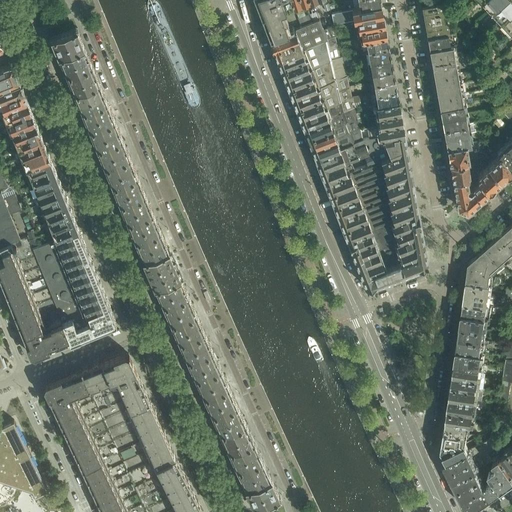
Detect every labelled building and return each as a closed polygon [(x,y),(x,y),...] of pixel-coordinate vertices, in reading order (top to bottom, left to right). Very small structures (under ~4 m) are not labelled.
[(287,13),(285,6),(282,0),(255,0),(270,38),(288,31),(282,15),(287,13)] [(302,2),(300,0),(292,0),(293,4),(294,5),(296,11),(304,9),(302,2)] [(382,5),(380,0),(352,0),(354,9),(382,5)] [(484,0),(485,1),(482,3),(488,11),(491,8),(499,0),(484,0)] [(511,0),(499,0),(491,8),(488,11),(494,17),(497,14),(501,18),(511,7),(511,0)] [(455,31),(450,1),(422,6),(427,35),(455,31)] [(384,15),(383,13),(382,5),(354,9),(346,11),(345,11),(332,13),(335,23),(355,20),(384,15)] [(510,29),(511,26),(511,7),(501,18),(507,25),(510,29)] [(316,12),(310,14),(313,21),(319,19),(316,12)] [(305,15),(298,18),(301,25),(312,21),(309,14),(305,15)] [(384,15),(355,20),(356,24),(359,24),(360,29),(385,25),(384,15)] [(325,30),(324,29),(321,20),(301,27),(301,28),(289,32),(288,31),(270,38),(274,48),(325,30)] [(334,25),(324,29),(325,30),(328,39),(327,40),(329,49),(331,59),(342,55),(338,36),(334,25)] [(385,25),(360,29),(361,34),(358,35),(359,40),(367,39),(387,35),(385,25)] [(51,38),(55,48),(81,37),(77,28),(51,38)] [(325,30),(274,48),(278,59),(301,50),(327,40),(328,39),(325,30)] [(458,43),(456,33),(456,31),(455,31),(427,35),(430,48),(453,44),(458,43)] [(389,46),(387,35),(367,39),(367,44),(369,50),(389,46)] [(81,37),(55,48),(59,57),(85,46),(81,37)] [(301,50),(278,59),(282,68),(329,49),(327,40),(301,50)] [(463,103),(458,74),(453,44),(430,48),(440,107),(463,103)] [(85,46),(59,57),(63,66),(89,56),(85,46)] [(389,46),(369,50),(369,53),(366,54),(367,62),(370,61),(391,58),(389,46)] [(475,48),(470,50),(473,60),(478,58),(475,48)] [(329,49),(282,68),(285,77),(331,59),(329,49)] [(487,51),(481,57),(482,59),(489,67),(496,61),(487,51)] [(289,87),(334,70),(345,65),(342,55),(331,59),(285,77),(289,87)] [(89,56),(63,66),(67,76),(93,65),(89,56)] [(391,58),(370,61),(367,62),(369,72),(372,71),(393,68),(391,58)] [(0,90),(21,82),(16,70),(13,62),(0,67),(0,90)] [(93,65),(67,76),(71,85),(97,74),(93,65)] [(293,97),(336,80),(347,76),(345,65),(334,70),(289,87),(293,97)] [(393,68),(372,71),(373,75),(370,76),(371,83),(374,82),(395,78),(393,68)] [(490,81),(485,72),(480,74),(485,84),(490,81)] [(97,74),(71,85),(74,94),(100,83),(97,74)] [(350,86),(347,76),(336,80),(293,97),(297,107),(350,86)] [(395,78),(374,82),(375,85),(372,86),(373,93),(376,93),(397,89),(395,78)] [(0,111),(2,110),(28,100),(21,82),(0,90),(0,111)] [(100,83),(74,94),(78,103),(104,92),(100,83)] [(301,117),(352,97),(352,96),(350,89),(350,86),(297,107),(301,117)] [(397,89),(376,93),(377,96),(374,97),(375,104),(399,100),(397,89)] [(82,113),(108,102),(104,92),(78,103),(82,113)] [(355,108),(355,107),(352,97),(301,117),(305,127),(355,108)] [(7,120),(32,110),(28,100),(2,110),(7,120)] [(399,100),(375,104),(377,114),(400,110),(399,100)] [(108,102),(82,113),(85,121),(112,111),(108,102)] [(464,103),(463,103),(440,107),(442,117),(466,113),(464,103)] [(511,114),(511,109),(506,103),(499,109),(504,116),(506,114),(509,118),(511,114)] [(355,108),(305,127),(309,137),(357,118),(355,108)] [(8,132),(36,120),(32,110),(7,120),(3,122),(7,132),(8,132)] [(400,110),(377,114),(379,125),(402,121),(400,110)] [(112,111),(85,121),(89,131),(116,120),(112,111)] [(466,113),(442,117),(444,127),(468,123),(466,113)] [(505,124),(499,117),(494,121),(500,128),(505,124)] [(357,118),(309,137),(313,147),(360,129),(357,118)] [(11,141),(40,130),(36,120),(8,132),(11,141)] [(116,120),(89,131),(93,140),(120,129),(116,120)] [(402,121),(379,125),(360,129),(363,140),(404,132),(402,121)] [(468,123),(444,127),(446,137),(470,132),(468,123)] [(120,129),(93,140),(97,150),(124,139),(120,129)] [(360,129),(313,147),(317,157),(363,140),(360,129)] [(18,149),(44,139),(40,130),(11,141),(15,151),(18,149)] [(407,146),(405,135),(404,132),(363,140),(365,152),(365,153),(407,146)] [(470,132),(446,137),(447,147),(468,143),(471,142),(470,132)] [(51,157),(44,139),(18,149),(26,168),(27,167),(51,157)] [(124,139),(97,150),(101,158),(127,148),(124,139)] [(321,168),(365,152),(363,140),(317,157),(321,168)] [(468,143),(447,147),(450,163),(469,159),(469,160),(471,160),(468,143)] [(511,151),(505,143),(497,150),(501,154),(511,166),(511,151)] [(411,167),(407,146),(365,153),(365,155),(368,163),(370,171),(411,167)] [(127,148),(101,158),(105,168),(131,157),(127,148)] [(484,150),(480,154),(486,162),(491,158),(484,150)] [(354,169),(351,161),(365,155),(365,153),(365,152),(321,168),(325,179),(354,169)] [(511,170),(511,166),(501,154),(489,165),(502,179),(511,170)] [(31,176),(55,166),(51,157),(27,167),(31,176)] [(131,157),(105,168),(108,177),(135,166),(131,157)] [(469,159),(450,163),(453,179),(468,176),(470,176),(470,173),(471,172),(469,160),(469,159)] [(373,184),(370,171),(368,163),(354,169),(325,179),(333,200),(373,184)] [(502,179),(489,165),(479,173),(481,175),(479,176),(479,178),(480,179),(490,190),(502,179)] [(34,185),(58,176),(55,166),(31,176),(34,185)] [(135,166),(108,177),(112,187),(139,176),(135,166)] [(414,187),(411,167),(370,171),(373,184),(375,189),(414,187)] [(33,196),(62,184),(58,176),(34,185),(30,187),(33,196)] [(139,176),(112,187),(116,195),(142,184),(139,176)] [(468,176),(453,179),(458,206),(464,209),(471,189),(468,189),(468,186),(469,186),(470,185),(468,176)] [(472,189),(471,189),(464,209),(467,210),(490,190),(480,179),(474,185),(474,187),(472,189)] [(37,205),(65,194),(62,184),(33,196),(37,205)] [(142,184),(116,195),(120,205),(147,194),(142,184)] [(377,199),(375,189),(373,184),(333,200),(339,215),(377,199)] [(416,200),(415,194),(414,187),(375,189),(377,199),(378,204),(416,200)] [(1,190),(0,190),(0,245),(19,239),(21,238),(11,213),(22,209),(15,193),(5,198),(1,190)] [(41,214),(69,203),(65,194),(37,205),(41,214)] [(147,194),(120,205),(124,214),(150,203),(147,194)] [(381,213),(378,204),(377,199),(339,215),(344,227),(381,213)] [(418,212),(416,200),(378,204),(381,213),(384,225),(393,221),(418,212)] [(44,223),(48,222),(73,212),(69,203),(41,214),(44,223)] [(150,203),(124,214),(128,223),(154,212),(150,203)] [(52,231),(76,221),(73,212),(48,222),(52,231)] [(154,212),(128,223),(131,232),(158,221),(154,212)] [(418,212),(393,221),(384,225),(387,234),(420,221),(418,212)] [(348,238),(384,225),(381,213),(344,227),(348,238)] [(34,229),(30,217),(25,219),(29,230),(26,231),(28,235),(29,235),(27,232),(34,229)] [(55,240),(80,230),(76,221),(52,231),(55,240)] [(158,221),(131,232),(136,242),(162,231),(158,221)] [(420,221),(387,234),(391,243),(422,231),(420,221)] [(511,225),(511,224),(502,232),(511,244),(511,225)] [(384,225),(348,238),(352,248),(387,234),(384,225)] [(80,230),(55,240),(34,248),(38,259),(50,288),(96,269),(80,230)] [(162,231),(136,242),(139,250),(166,239),(162,231)] [(422,231),(391,243),(387,245),(391,254),(424,241),(422,231)] [(511,244),(502,232),(493,240),(508,258),(511,254),(511,244)] [(387,234),(352,248),(356,257),(387,245),(391,243),(387,234)] [(52,294),(50,288),(38,259),(34,248),(29,235),(28,235),(21,238),(19,239),(0,245),(0,246),(5,259),(0,261),(0,277),(23,336),(24,336),(31,353),(34,355),(58,345),(59,346),(71,341),(59,311),(52,294)] [(166,239),(139,250),(144,261),(170,249),(166,239)] [(493,240),(484,248),(499,266),(508,258),(493,240)] [(424,241),(391,254),(394,263),(400,261),(425,251),(424,241)] [(394,263),(391,254),(387,245),(356,257),(363,275),(394,263)] [(484,248),(470,260),(491,272),(493,271),(494,272),(495,271),(494,270),(499,266),(484,248)] [(170,249),(144,261),(147,268),(173,257),(170,249)] [(425,251),(400,261),(405,273),(425,265),(428,264),(425,251)] [(173,257),(147,268),(150,277),(177,266),(173,257)] [(491,272),(470,260),(467,278),(490,281),(491,272)] [(405,273),(400,261),(394,263),(363,275),(367,287),(405,273)] [(177,266),(150,277),(155,287),(181,276),(177,266)] [(113,311),(96,269),(50,288),(52,294),(59,311),(71,341),(94,332),(90,321),(113,311)] [(181,276),(155,287),(159,297),(185,286),(181,276)] [(491,284),(467,280),(465,291),(489,295),(491,284)] [(185,286),(159,297),(163,306),(189,295),(185,286)] [(489,295),(465,291),(464,301),(488,305),(489,295)] [(189,295),(163,306),(167,315),(193,304),(189,295)] [(494,306),(488,305),(464,301),(462,313),(488,317),(493,318),(494,306)] [(193,304),(167,315),(171,324),(197,313),(193,304)] [(113,311),(90,321),(94,332),(114,323),(116,323),(116,321),(116,320),(113,311)] [(197,313),(171,324),(176,334),(201,322),(197,313)] [(487,329),(488,317),(462,313),(461,325),(487,329)] [(511,379),(511,319),(500,398),(509,399),(511,380),(511,379)] [(201,322),(176,334),(179,342),(205,331),(201,322)] [(485,340),(487,329),(461,325),(459,336),(483,340),(485,340)] [(184,352),(209,341),(205,331),(179,342),(184,352)] [(482,344),(483,340),(459,336),(457,347),(484,351),(485,344),(482,344)] [(209,341),(184,352),(188,361),(213,349),(209,341)] [(484,364),(486,352),(484,351),(457,347),(455,360),(484,364)] [(213,349),(188,361),(192,370),(217,359),(213,349)] [(204,511),(174,452),(140,377),(129,353),(125,352),(125,351),(104,360),(82,368),(104,418),(107,424),(108,427),(113,436),(114,438),(118,447),(121,454),(130,472),(138,490),(145,505),(147,508),(148,511),(204,511)] [(217,359),(192,370),(196,379),(222,368),(217,359)] [(485,364),(484,364),(455,360),(454,371),(482,375),(483,375),(485,364)] [(148,511),(147,508),(145,505),(138,490),(130,472),(121,454),(118,447),(114,438),(113,436),(108,427),(107,424),(104,418),(92,391),(82,368),(77,371),(70,373),(70,374),(46,384),(45,387),(50,398),(53,406),(102,511),(148,511)] [(222,368),(196,379),(200,388),(226,377),(222,368)] [(482,375),(454,371),(452,383),(477,386),(478,379),(481,380),(482,375)] [(226,377),(200,388),(204,398),(230,387),(226,377)] [(477,386),(452,383),(450,394),(479,398),(479,394),(476,393),(477,386)] [(230,387),(204,398),(208,407),(234,396),(230,387)] [(479,398),(450,394),(449,405),(473,409),(474,402),(478,402),(479,398)] [(234,396),(208,407),(213,416),(238,405),(234,396)] [(238,405),(213,416),(217,425),(242,414),(238,405)] [(473,409),(449,405),(447,416),(471,420),(475,421),(476,416),(472,416),(473,409)] [(242,414),(217,425),(221,434),(246,423),(242,414)] [(471,420),(447,416),(445,428),(465,432),(469,432),(471,420)] [(1,426),(0,429),(0,478),(32,490),(35,496),(49,490),(14,419),(1,426)] [(246,423),(221,434),(225,443),(250,432),(246,423)] [(465,432),(445,428),(444,440),(464,443),(467,442),(464,437),(465,432)] [(250,432),(225,443),(229,452),(254,441),(250,432)] [(475,458),(489,452),(498,447),(491,438),(470,448),(449,458),(445,460),(450,470),(475,458)] [(449,458),(470,448),(467,442),(464,443),(444,440),(443,447),(445,452),(449,458)] [(254,441),(229,452),(233,461),(259,450),(254,441)] [(511,450),(509,446),(501,452),(511,467),(511,450)] [(511,480),(511,467),(501,452),(498,447),(489,452),(494,460),(499,466),(510,482),(511,480)] [(259,450),(233,461),(237,470),(263,459),(259,450)] [(478,468),(494,460),(489,452),(475,458),(450,470),(454,479),(478,468)] [(263,459),(237,470),(242,479),(267,468),(263,459)] [(510,482),(499,466),(490,471),(496,478),(502,488),(510,482)] [(267,468),(242,479),(246,489),(271,477),(267,468)] [(478,468),(454,479),(463,497),(484,487),(486,485),(478,468)] [(271,477),(246,489),(250,498),(276,487),(271,477)] [(496,478),(486,485),(484,487),(491,496),(502,488),(496,478)] [(276,487),(250,498),(254,506),(280,496),(276,487)] [(484,487),(463,497),(468,508),(468,509),(471,510),(491,496),(484,487)]
